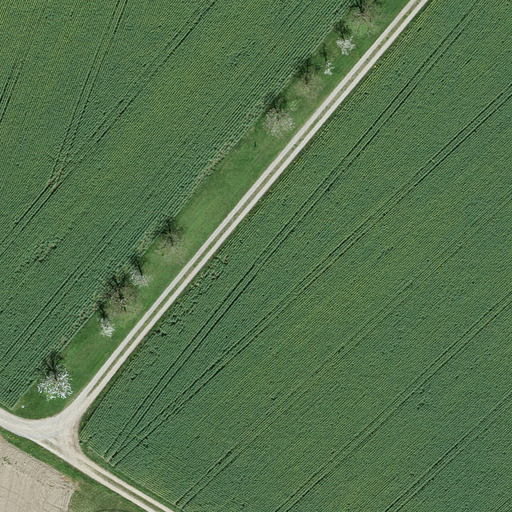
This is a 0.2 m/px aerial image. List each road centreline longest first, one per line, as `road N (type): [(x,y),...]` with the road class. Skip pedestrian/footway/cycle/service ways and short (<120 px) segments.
road 1 (track): [(419,0),(48,440)]
road 2 (track): [(163,511),(0,410)]
